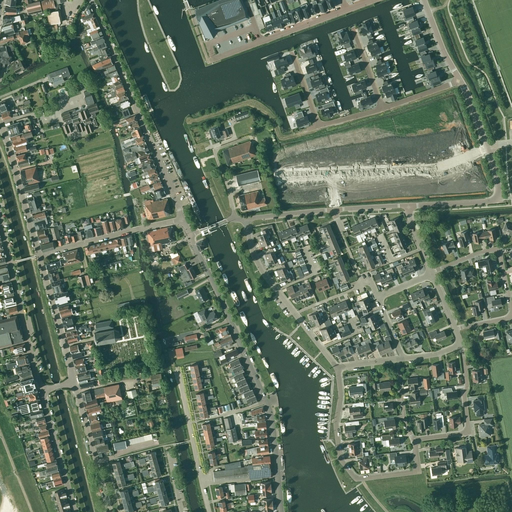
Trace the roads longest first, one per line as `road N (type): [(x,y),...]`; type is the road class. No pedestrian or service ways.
road 1 (unclassified): [(281,511),(271,415),(189,235)]
road 2 (unclassified): [(182,219),(91,0)]
road 3 (residential): [(414,439),(417,471),(356,479),(338,454),(336,367)]
road 4 (tertiary): [(41,390),(0,217)]
road 5 (residential): [(331,172),(431,168),(487,147)]
road 6 (residential): [(38,255),(182,219)]
road 7 (residential): [(208,511),(177,367)]
road 8 (unclassified): [(408,206),(498,200),(487,147)]
road 9 (residential): [(414,439),(468,433),(461,344)]
road 10 (residential): [(38,255),(0,123)]
road 11 (residential): [(511,311),(498,248),(430,272)]
road 12 (residential): [(110,511),(74,382)]
road 13 (residential): [(74,382),(38,255)]
road 14 (tertiary): [(75,511),(41,390)]
road 15 (residential): [(373,0),(259,42)]
